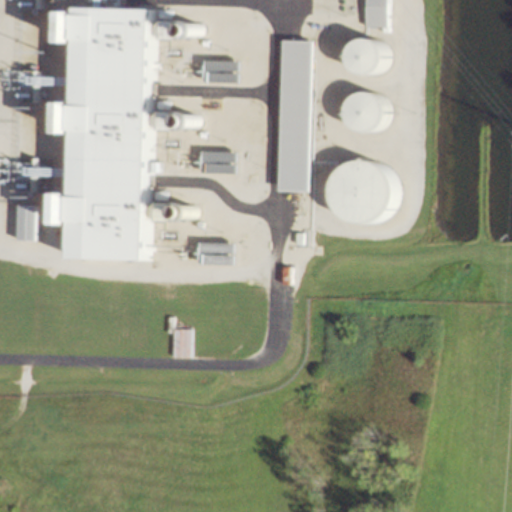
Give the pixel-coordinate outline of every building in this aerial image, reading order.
[(370,0),(370,26),(392,26),(392,0),(370,0)] [(90,6),(166,8),(159,260),(79,259),(90,6)] [(161,20),(161,37),(191,37),(191,20),(161,20)] [(388,67),(384,71),(378,73),(373,73),(367,71),(363,67),(359,63),(358,57),(359,51),(361,46),(365,42),(370,39),(375,39),(381,40),(386,42),(390,46),(392,51),(393,57),(391,63),(388,67)] [(291,41),(287,191),(315,192),(319,41),(291,41)] [(387,125),(382,129),(376,131),(370,131),(364,129),(359,125),(355,120),(354,114),(354,108),(356,102),(360,97),(366,94),(372,93),(378,93),(384,96),(389,101),(391,107),(392,113),(390,119),(387,125)] [(393,213),(384,219),(375,222),(364,222),(355,218),(347,211),(341,203),(340,192),(341,182),(345,174),(352,167),(361,162),(371,161),(381,163),(390,168),(396,175),(400,184),(401,194),(398,204),(393,213)] [(76,192),(67,192),(66,223),(76,223),(76,192)] [(157,202),(158,219),(186,219),(186,202),(157,202)] [(21,239),(39,240),(39,204),(22,204),(21,239)]
